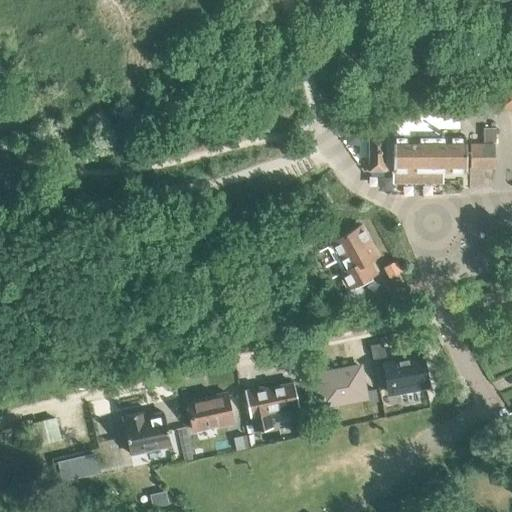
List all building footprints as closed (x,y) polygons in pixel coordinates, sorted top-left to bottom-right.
[(442,166),(458,166),(458,127),(458,108),(393,107),(393,127),(368,127),(368,169),(384,169),(392,169),(392,183),(442,183),(442,166)] [(494,143),(496,143),(496,127),(483,127),(483,143),(469,142),(469,166),(494,167),(494,143)] [(374,271),(367,275),(360,264),(376,255),(360,226),(332,242),(347,270),(346,270),(353,283),(347,286),(347,287),(374,273),(374,271)] [(366,305),(362,287),(346,290),(350,308),(366,305)] [(371,341),(373,352),(386,349),(383,338),(371,341)] [(421,354),(383,362),(388,384),(399,382),(401,392),(427,388),(421,354)] [(323,405),(366,397),(360,366),(344,369),(344,371),(335,372),(335,371),(317,374),(323,405)] [(269,412),(298,406),(293,382),(264,388),(264,387),(246,390),(255,429),(272,426),(269,412)] [(186,401),(192,430),(232,421),(226,393),(186,401)] [(143,411),(122,416),(123,421),(122,421),(129,453),(170,444),(167,431),(167,430),(163,412),(158,414),(158,413),(157,414),(157,417),(151,418),(150,415),(149,415),(144,417),(143,411)] [(168,502),(165,490),(149,494),(152,506),(168,502)]
